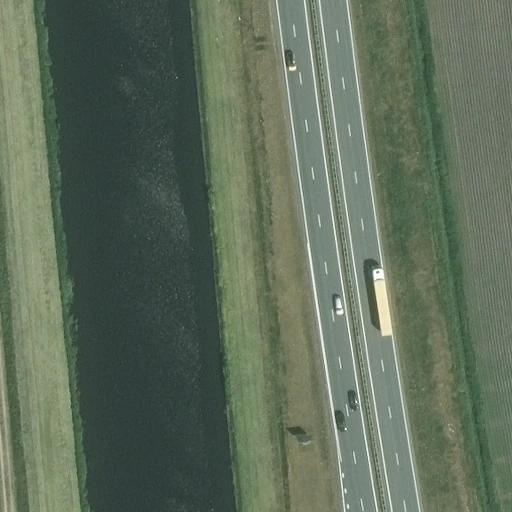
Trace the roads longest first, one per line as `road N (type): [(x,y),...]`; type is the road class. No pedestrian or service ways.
road 1 (trunk): [(290,0),(363,511)]
road 2 (trunk): [(405,511),(332,0)]
